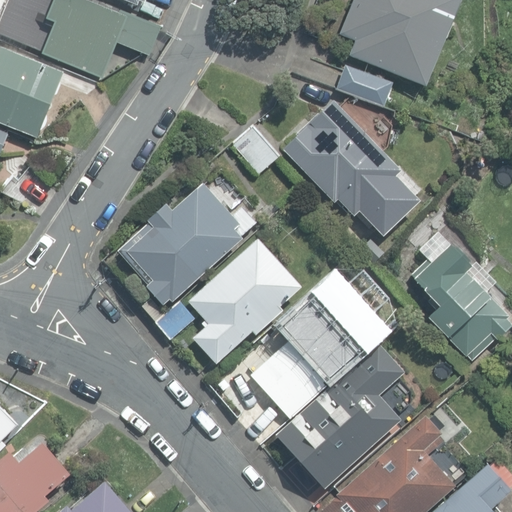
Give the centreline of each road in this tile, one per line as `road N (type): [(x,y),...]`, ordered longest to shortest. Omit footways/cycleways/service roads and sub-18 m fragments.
road 1 (residential): [(206,0),(27,321)]
road 2 (residential): [(241,481),(123,362),(27,321)]
